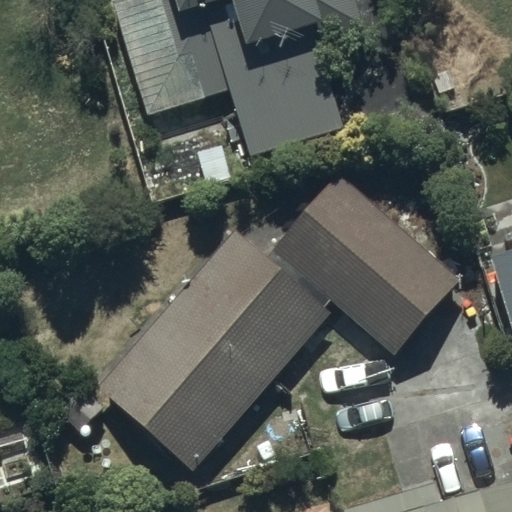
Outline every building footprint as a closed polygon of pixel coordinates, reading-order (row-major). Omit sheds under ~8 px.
[(121,0),(117,1),(148,113),(229,90),(248,157),(345,130),(320,41),(365,28),(357,0),(121,0)] [(276,255),(400,355),(462,283),(341,179),(276,255)] [(200,472),(330,316),(233,235),(103,391),(200,472)] [(511,255),(492,261),(511,325),(511,255)] [(344,511),(511,511),(511,486),(444,506),(437,480),(343,507),(344,511)]
